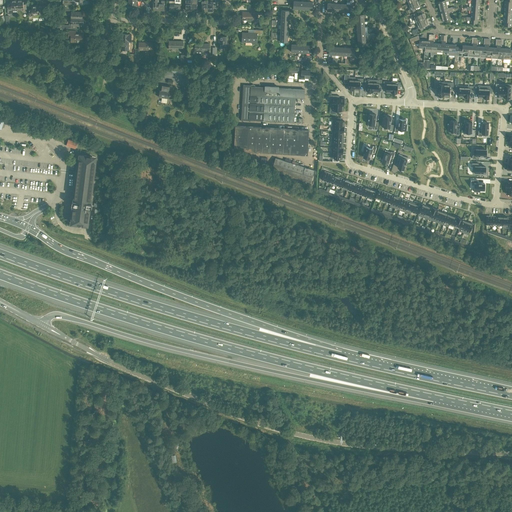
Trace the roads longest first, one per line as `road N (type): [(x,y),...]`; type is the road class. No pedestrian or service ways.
road 1 (unclassified): [(511,455),(348,444),(269,427),(132,372),(41,324)]
road 2 (motorway): [(0,273),(203,341),(465,404)]
road 3 (motorway): [(41,324),(59,315),(284,373),(465,404)]
road 4 (motorway): [(340,356),(208,323),(0,253)]
road 5 (motorway): [(340,356),(112,270),(28,227)]
road 6 (residential): [(495,204),(349,163),(352,101)]
road 7 (residential): [(417,104),(503,109),(495,204)]
road 8 (motorway): [(511,393),(340,356)]
road 9 (residential): [(113,20),(221,24),(228,0)]
road 10 (track): [(95,511),(107,386)]
